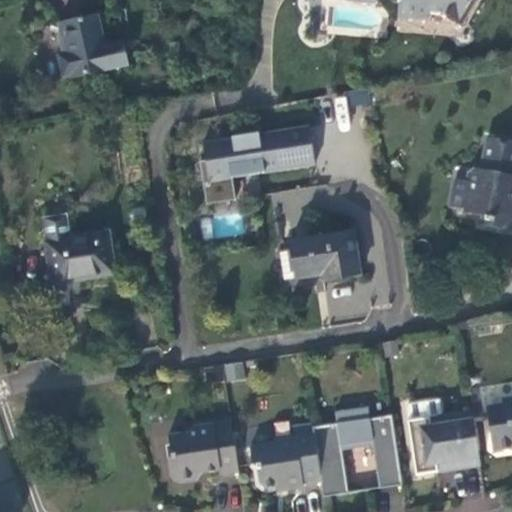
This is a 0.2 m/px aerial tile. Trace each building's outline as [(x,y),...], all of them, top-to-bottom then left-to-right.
[(397,0),(397,1),(399,1),(398,16),(412,17),(412,18),(427,19),(428,12),(443,13),(445,14),(447,19),(460,26),(475,0),(397,0)] [(71,78),(110,70),(109,69),(129,65),(124,42),(105,46),(98,15),(60,24),(66,54),(59,55),(64,77),(70,76),(71,78)] [(309,126),(282,131),(286,155),(313,151),(309,126)] [(286,155),(282,131),(259,134),(259,133),(232,137),(234,144),(222,146),(221,140),(203,143),(206,161),(205,160),(208,180),(203,181),(207,202),(236,197),(233,178),(315,165),(313,151),(286,155)] [(471,188),(467,209),(466,212),(474,203),(480,224),(501,228),(507,225),(509,214),(511,211),(511,141),(487,137),(481,169),(474,168),(469,172),(467,182),(471,188)] [(450,205),(467,209),(471,188),(467,182),(455,179),(450,205)] [(44,218),(47,240),(70,237),(67,214),(44,218)] [(70,237),(47,240),(46,241),(52,284),(116,275),(109,231),(70,237)] [(290,241),(292,251),(296,278),(323,274),(324,280),(360,274),(354,232),(290,241)] [(284,280),(296,278),(292,251),(280,252),(284,280)] [(511,397),(503,399),(504,404),(491,406),(488,411),(493,447),(497,451),(511,448),(511,397)] [(438,471),(449,463),(450,470),(481,465),(472,411),(442,415),(439,399),(407,404),(410,420),(408,420),(416,475),(438,471)] [(313,428),(321,481),(324,497),(348,493),(341,446),(378,440),(385,487),(402,485),(392,416),(369,420),(367,407),(335,412),(337,424),(313,428)] [(239,473),(231,421),(193,426),(189,432),(169,435),(172,457),(169,462),(171,477),(179,483),(198,481),(204,473),(220,470),(220,475),(239,473)] [(321,481),(313,428),(313,424),(293,427),(294,435),(275,439),(275,443),(250,447),(253,464),(257,468),(260,483),(266,488),(285,484),(286,489),(303,486),(303,484),(321,481)]
